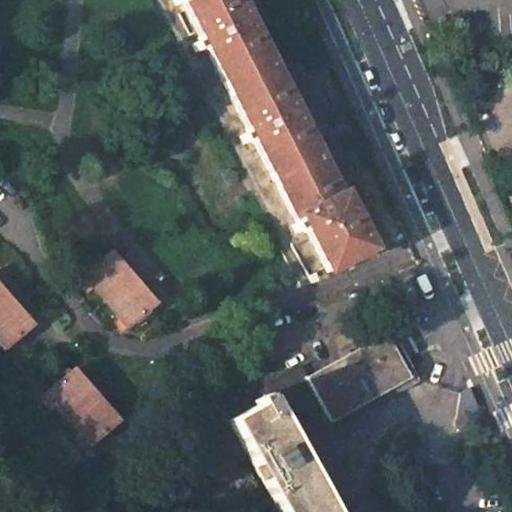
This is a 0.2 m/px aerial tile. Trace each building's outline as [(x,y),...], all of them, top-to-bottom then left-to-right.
[(173,0),(174,1),(176,5),(181,3),(199,36),(197,37),(205,51),(207,51),(247,128),(246,129),(253,143),(254,142),(296,221),(299,220),(305,232),(307,232),(327,271),(369,250),(341,195),(336,198),(232,0),(173,0)] [(120,265),(109,252),(82,275),(83,276),(92,286),(105,301),(133,278),(121,264),(120,265)] [(92,286),(83,276),(77,281),(86,292),(92,286)] [(144,291),(133,278),(105,301),(117,316),(127,327),(136,320),(154,304),(143,292),(144,291)] [(0,307),(10,299),(0,287),(0,307)] [(21,313),(10,299),(0,307),(0,344),(4,349),(31,326),(20,314),(21,313)] [(127,327),(117,316),(112,321),(120,332),(127,327)] [(408,378),(384,334),(333,361),(308,376),(305,378),(320,406),(330,422),(408,378)] [(82,382),(72,370),(45,393),(46,394),(56,404),(69,418),(96,395),(83,381),(82,382)] [(56,404),(46,394),(40,399),(51,410),(56,404)] [(108,408),(96,395),(69,418),(80,431),(90,442),(91,443),(117,420),(107,409),(108,408)] [(330,511),(268,399),(228,420),(260,478),(244,485),(259,511),(330,511)] [(90,442),(80,431),(75,436),(85,447),(90,442)]
